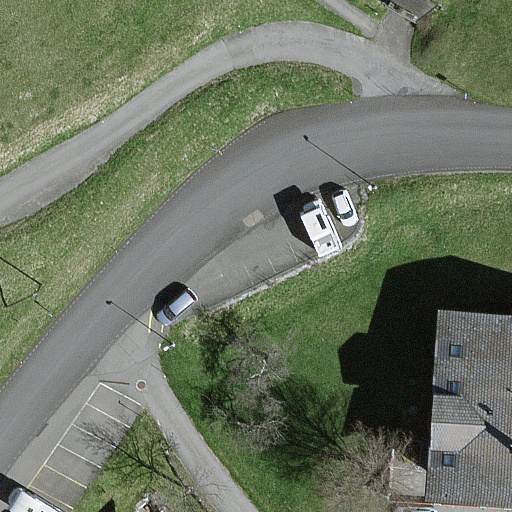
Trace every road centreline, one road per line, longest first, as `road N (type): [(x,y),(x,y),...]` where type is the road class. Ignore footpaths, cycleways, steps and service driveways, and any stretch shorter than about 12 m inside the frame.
road 1 (unclassified): [(0,204),(221,54),(266,42),(352,52),(387,75),(406,128)]
road 2 (unclassified): [(406,128),(293,153),(238,189),(93,325)]
road 3 (unclassified): [(0,441),(93,325)]
